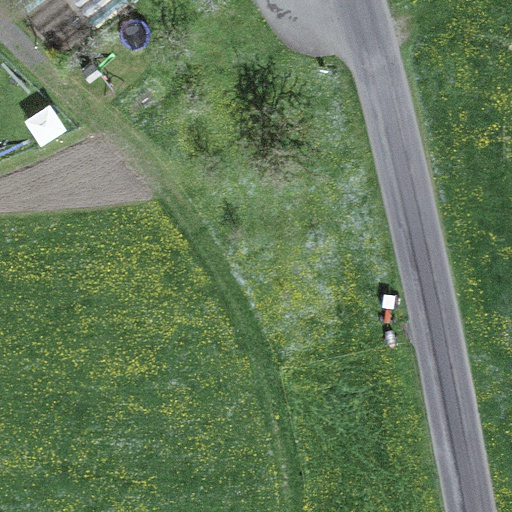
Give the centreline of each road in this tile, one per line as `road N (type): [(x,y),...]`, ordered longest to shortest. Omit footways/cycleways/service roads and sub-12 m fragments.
road 1 (track): [(0,29),(155,175),(218,264),(265,361),(288,446),(291,511)]
road 2 (unclassified): [(362,0),(407,168),(467,511)]
